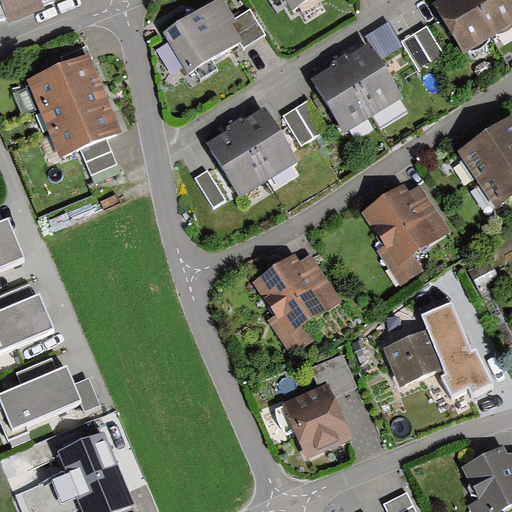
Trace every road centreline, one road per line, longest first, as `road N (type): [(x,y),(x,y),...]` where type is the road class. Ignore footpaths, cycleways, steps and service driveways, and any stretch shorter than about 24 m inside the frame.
road 1 (residential): [(184,272),(288,230),(511,80)]
road 2 (residential): [(121,3),(184,272)]
road 3 (residential): [(184,272),(221,377),(288,504)]
road 4 (residential): [(511,420),(288,504)]
road 5 (residential): [(121,3),(0,54)]
